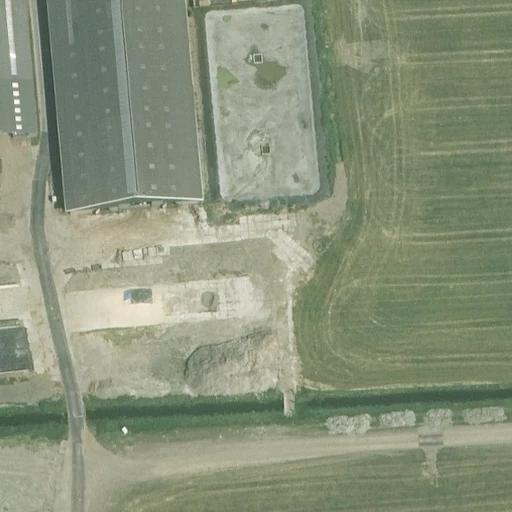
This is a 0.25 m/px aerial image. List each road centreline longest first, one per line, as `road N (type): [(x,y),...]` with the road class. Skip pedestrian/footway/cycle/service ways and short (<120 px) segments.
road 1 (track): [(63,511),(77,434),(24,160),(0,162)]
road 2 (track): [(306,263),(271,229),(41,247)]
